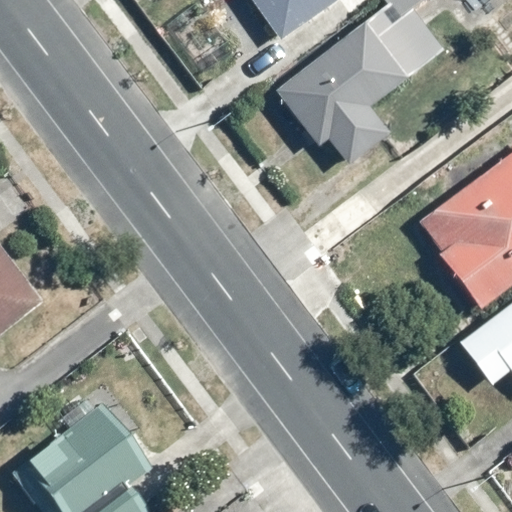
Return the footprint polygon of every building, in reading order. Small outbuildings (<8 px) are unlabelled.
[(254,0),(291,52),(343,15),(334,2),(336,0),(254,0)] [(408,6),(403,0),(393,0),(277,90),(320,146),(330,139),(351,166),(391,134),(370,107),(443,51),(408,6)] [(481,308),(511,283),(511,140),(412,218),(430,242),(387,272),(405,297),(449,265),(481,308)] [(0,335),(43,303),(0,246),(0,335)] [(510,370),(511,371),(511,303),(460,342),(491,384),(510,370)] [(177,511),(181,510),(104,404),(9,473),(37,511),(177,511)]
